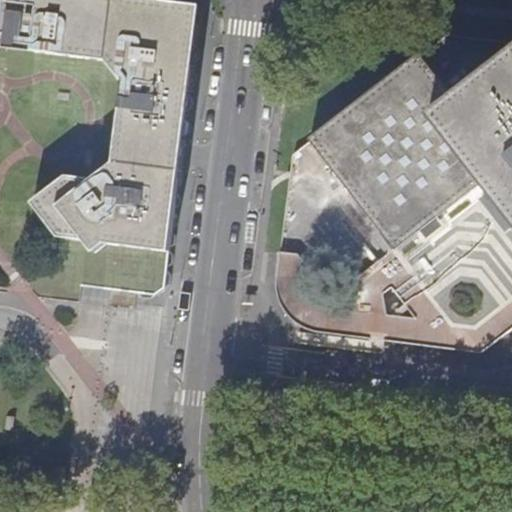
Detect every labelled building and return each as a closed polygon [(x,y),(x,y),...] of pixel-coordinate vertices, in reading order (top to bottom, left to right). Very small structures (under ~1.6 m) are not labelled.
[(201,49),(199,46),(196,43),(199,26),(181,5),(165,3),(163,0),(0,0),(0,173),(60,181),(34,201),(62,239),(58,270),(44,268),(36,274),(33,289),(41,298),(81,303),(83,290),(85,288),(95,289),(108,290),(111,292),(137,294),(140,291),(144,298),(153,299),(173,283),(174,274),(170,269),(176,264),(177,256),(171,249),(178,244),(178,238),(173,232),(180,226),(181,217),(176,211),(182,206),(183,197),(181,192),(184,168),(187,143),(188,136),(190,134),(192,125),(189,120),(190,111),(194,108),(195,98),(191,91),(197,84),(198,75),(194,70),(197,65),(196,60),(200,58),(201,49)] [(203,4),(168,0),(163,0),(165,3),(181,5),(199,26),(196,43),(199,46),(203,4)] [(430,114),(511,48),(511,41),(462,38),(452,36),(443,36),(430,44),(423,52),(350,108),(310,140),(393,251),(482,181),(430,114)] [(511,220),(511,48),(430,114),(482,181),(511,220)] [(511,220),(482,181),(393,251),(310,140),(299,149),(296,154),(293,159),(278,290),(279,300),(282,307),(287,315),(293,322),(300,327),(308,331),(408,343),(481,351),(511,327),(511,220)] [(135,310),(137,294),(111,292),(109,307),(135,310)] [(0,426),(9,428),(16,375),(0,369),(0,426)]
